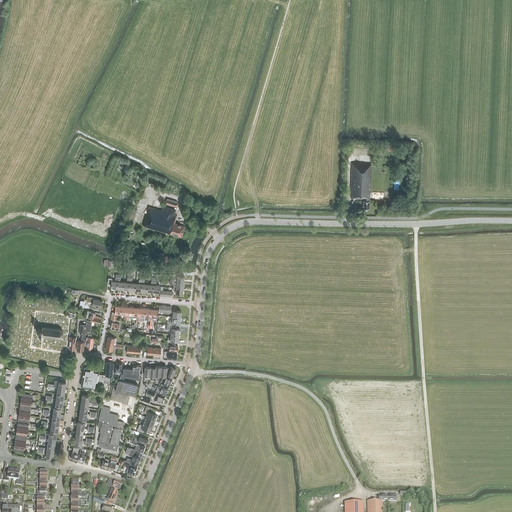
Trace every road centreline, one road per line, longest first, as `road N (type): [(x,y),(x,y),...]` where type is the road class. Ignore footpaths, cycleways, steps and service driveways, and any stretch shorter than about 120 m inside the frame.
road 1 (secondary): [(511,220),(248,221),(222,232),(205,264)]
road 2 (track): [(415,224),(434,511)]
road 3 (residential): [(97,356),(110,296),(201,304)]
road 4 (secondary): [(146,485),(193,365)]
